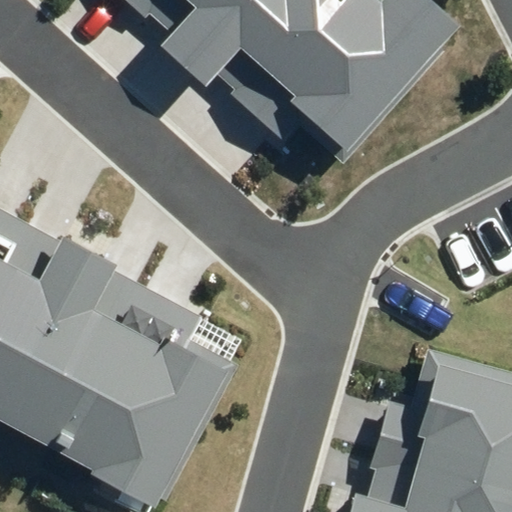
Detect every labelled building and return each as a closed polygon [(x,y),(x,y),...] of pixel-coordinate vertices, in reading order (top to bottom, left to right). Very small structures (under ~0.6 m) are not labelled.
[(323,166),(436,35),(394,0),(358,0),(352,7),(343,0),(142,0),(168,22),(133,61),(181,102),(216,61),(273,110),(266,117),(323,166)] [(247,333),(183,296),(196,274),(33,182),(25,194),(0,180),(0,395),(42,419),(35,431),(154,497),(247,333)] [(511,379),(430,357),(412,424),(511,450),(511,379)] [(511,503),(511,450),(412,424),(380,415),(366,463),(379,466),(511,503)] [(511,511),(511,503),(379,466),(368,506),(390,511),(511,511)] [(390,511),(368,506),(356,502),(352,511),(390,511)]
